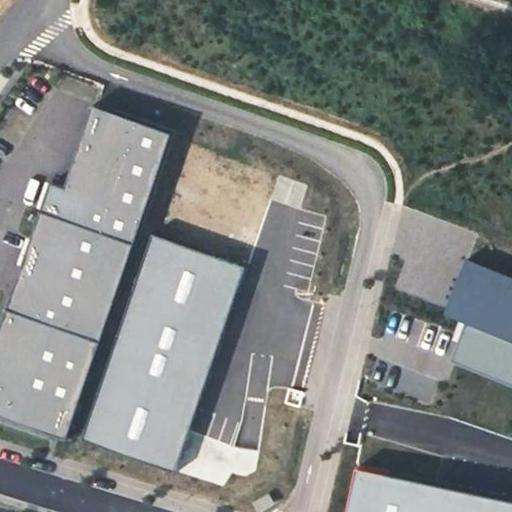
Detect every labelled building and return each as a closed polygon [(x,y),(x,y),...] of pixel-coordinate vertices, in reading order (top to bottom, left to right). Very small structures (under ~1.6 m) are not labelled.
[(172,132),(99,110),(69,186),(56,184),(44,210),(12,307),(0,341),(0,415),(69,438),(172,132)] [(243,269),(152,239),(85,441),(176,471),(243,269)] [(511,277),(467,262),(448,315),(467,322),(457,360),(511,383),(511,277)] [(436,404),(444,377),(377,357),(369,384),(436,404)] [(511,511),(511,504),(357,472),(348,511),(511,511)]
